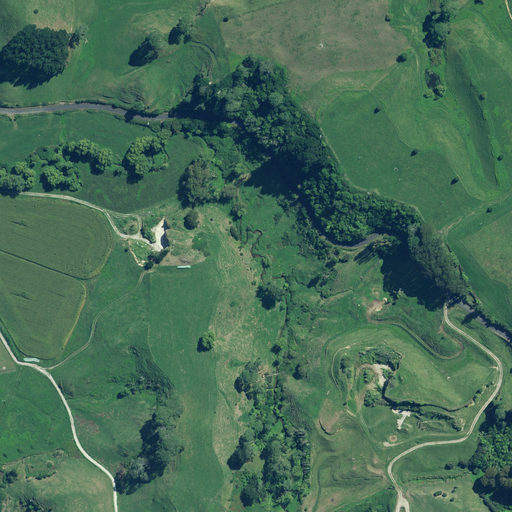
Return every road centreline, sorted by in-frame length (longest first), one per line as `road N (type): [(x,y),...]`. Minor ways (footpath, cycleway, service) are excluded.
road 1 (unclassified): [(0,111),(90,106),(153,118),(208,114),(247,125),(283,161),(327,236),(357,245),(395,233),(471,313),(511,340)]
road 2 (track): [(511,193),(439,226),(475,303)]
